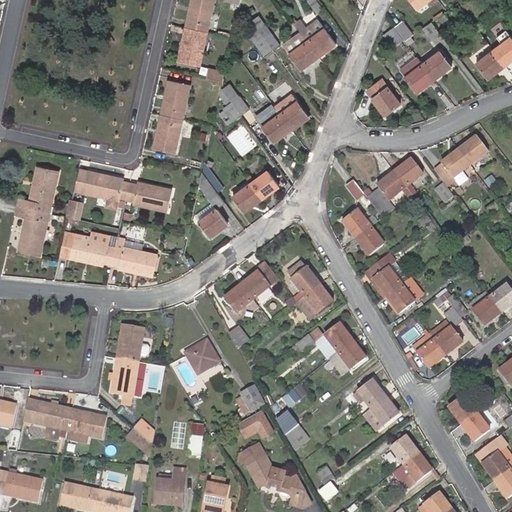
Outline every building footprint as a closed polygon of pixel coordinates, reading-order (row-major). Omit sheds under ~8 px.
[(191,0),(186,27),(207,32),(213,0),(191,0)] [(322,8),(315,0),(308,0),(307,1),(316,12),(322,8)] [(410,0),(417,8),(426,1),(427,0),(410,0)] [(258,17),(251,23),(257,30),(272,51),(279,46),(258,17)] [(300,32),(307,41),(318,56),(335,43),(325,28),(318,19),(300,32)] [(402,21),(395,27),(404,40),(409,36),(413,34),(402,21)] [(431,22),(423,29),(431,41),(440,34),(431,22)] [(199,66),(207,32),(186,27),(178,62),(199,66)] [(394,27),(383,35),(392,47),(403,39),(394,27)] [(257,30),(248,37),(264,58),(272,51),(257,30)] [(493,51),(504,65),(511,59),(511,38),(493,51)] [(300,69),(318,56),(307,41),(289,53),(300,69)] [(422,63),(435,79),(451,66),(440,51),(422,63)] [(487,79),(504,65),(493,51),(476,64),(487,79)] [(417,92),(435,79),(422,63),(406,76),(417,92)] [(210,69),(208,78),(223,82),(225,72),(210,69)] [(385,116),(400,104),(382,80),(367,91),(385,116)] [(162,114),(183,119),(190,85),(169,81),(162,114)] [(230,84),(221,88),(222,89),(231,102),(241,115),(249,109),(240,96),(239,97),(230,84)] [(221,88),(220,95),(227,105),(231,102),(222,89),(221,88)] [(291,95),(275,107),(280,114),(296,102),(291,95)] [(280,114),(291,129),(308,116),(297,101),(296,102),(280,114)] [(224,110),(215,117),(223,128),(241,115),(231,102),(227,105),(223,108),(224,110)] [(275,107),(257,120),(262,127),(280,114),(275,107)] [(175,154),(183,119),(162,114),(154,149),(175,154)] [(273,142),(291,129),(280,114),(262,127),(273,142)] [(478,136),(460,149),(471,164),(490,151),(478,136)] [(471,164),(460,149),(442,162),(453,177),(462,171),(471,164)] [(411,159),(395,171),(407,186),(423,175),(411,159)] [(442,162),(435,168),(448,185),(455,179),(459,185),(468,179),(462,171),(453,177),(442,162)] [(205,163),(202,174),(216,193),(223,187),(205,163)] [(263,166),(247,179),(250,184),(267,171),(263,166)] [(30,209),(46,212),(48,205),(50,206),(57,172),(37,167),(29,201),(19,198),(17,206),(30,209)] [(89,172),(80,170),(75,190),(84,192),(89,172)] [(267,171),(250,184),(262,198),(279,186),(268,171),(267,171)] [(407,186),(395,171),(377,186),(388,201),(407,186)] [(123,179),(89,172),(84,192),(84,193),(109,198),(107,205),(116,207),(118,198),(126,200),(129,183),(122,181),(123,179)] [(218,196),(202,175),(198,188),(210,202),(215,210),(199,222),(210,237),(228,223),(217,208),(224,203),(218,196)] [(353,181),(347,186),(357,201),(365,195),(353,181)] [(443,182),(434,189),(444,203),(453,196),(443,182)] [(129,183),(126,200),(133,201),(132,203),(167,211),(171,190),(137,183),(136,185),(129,183)] [(262,198),(250,184),(233,197),(244,212),(262,198)] [(379,189),(368,198),(383,217),(394,209),(388,201),(379,189)] [(72,200),(68,217),(79,220),(83,203),(72,200)] [(17,206),(15,213),(26,216),(18,250),(40,255),(47,221),(45,220),(46,212),(30,209),(17,206)] [(342,221),(356,238),(370,227),(357,210),(342,221)] [(132,213),(126,212),(124,219),(131,220),(132,213)] [(370,227),(356,238),(369,255),(384,244),(370,227)] [(64,234),(90,239),(91,237),(65,231),(64,234)] [(104,262),(111,264),(115,247),(108,246),(110,236),(92,232),(91,237),(90,239),(64,234),(60,255),(69,257),(104,264),(104,262)] [(110,236),(108,246),(115,247),(117,237),(110,236)] [(115,247),(111,264),(119,265),(118,268),(152,275),(156,254),(140,251),(123,247),(124,239),(117,237),(115,247)] [(124,239),(123,247),(140,251),(142,243),(124,239)] [(374,278),(387,295),(401,284),(388,267),(395,262),(389,254),(374,266),(380,273),(374,278)] [(247,280),(243,283),(254,298),(270,285),(269,284),(278,277),(264,259),(255,265),(259,270),(252,276),(248,279),(247,280)] [(395,262),(388,267),(401,284),(408,279),(395,262)] [(259,270),(255,265),(244,274),(248,279),(252,276),(259,270)] [(305,296),(320,284),(306,266),(291,278),(305,296)] [(374,266),(366,272),(385,297),(387,295),(374,278),(380,273),(374,266)] [(254,298),(243,283),(224,298),(236,313),(254,298)] [(333,301),(320,284),(305,296),(297,302),(311,318),(333,301)] [(401,284),(387,295),(400,313),(415,302),(401,284)] [(511,289),(508,284),(491,297),(502,312),(511,304),(511,289)] [(454,295),(447,300),(454,308),(461,318),(468,313),(454,295)] [(502,312),(491,297),(473,311),(484,326),(502,312)] [(454,308),(445,314),(455,327),(463,321),(461,318),(454,308)] [(172,320),(165,319),(163,328),(170,329),(172,320)] [(338,352),(353,340),(340,323),(325,335),(325,336),(338,352)] [(116,359),(137,363),(138,355),(139,355),(141,343),(143,329),(122,325),(116,359)] [(406,334),(410,342),(424,334),(419,326),(406,334)] [(238,327),(228,335),(237,350),(248,341),(238,327)] [(434,340),(445,355),(463,342),(451,327),(434,340)] [(309,333),(296,343),(303,352),(316,342),(309,333)] [(338,352),(325,336),(315,344),(328,360),(338,352)] [(430,336),(413,349),(417,353),(434,340),(430,336)] [(184,351),(196,373),(217,360),(205,339),(184,351)] [(428,368),(445,355),(434,340),(417,353),(428,368)] [(147,344),(141,343),(139,355),(138,355),(145,357),(148,354),(149,348),(147,344)] [(131,398),(137,363),(116,359),(113,374),(113,376),(112,380),(110,394),(122,397),(131,398)] [(511,384),(511,361),(499,372),(509,386),(511,384)] [(371,409),(386,397),(372,379),(357,391),(371,409)] [(244,397),(252,411),(264,404),(254,386),(242,394),(244,397)] [(448,406),(461,424),(476,412),(463,395),(448,406)] [(131,398),(122,397),(121,404),(130,405),(131,398)] [(244,397),(237,400),(245,415),(252,411),(244,397)] [(399,414),(386,397),(371,409),(383,425),(384,426),(399,414)] [(24,422),(32,424),(37,403),(29,401),(24,422)] [(0,424),(11,427),(16,406),(2,403),(2,405),(0,404),(0,424)] [(61,430),(67,432),(72,411),(57,407),(51,406),(37,403),(32,424),(47,427),(45,437),(58,440),(59,436),(61,430)] [(371,409),(363,415),(375,430),(383,425),(371,409)] [(72,411),(67,432),(101,440),(106,419),(72,411)] [(476,412),(461,424),(474,442),(489,430),(476,412)] [(259,413),(236,426),(244,439),(257,431),(261,438),(271,433),(264,420),(259,413)] [(283,425),(281,427),(285,435),(297,425),(288,414),(284,417),(286,419),(282,423),(283,425)] [(511,426),(511,414),(503,422),(508,429),(511,426)] [(152,446),(154,434),(141,423),(134,430),(152,446)] [(203,426),(192,424),(186,453),(198,455),(203,426)] [(297,425),(285,435),(291,444),(304,434),(297,425)] [(134,430),(127,438),(149,457),(150,455),(152,446),(134,430)] [(304,434),(291,444),(295,451),(309,440),(304,434)] [(390,447),(404,465),(419,453),(405,435),(390,447)] [(484,462),(482,463),(495,481),(510,469),(497,452),(503,447),(505,445),(499,437),(477,453),(484,462)] [(245,465),(255,483),(258,482),(259,485),(262,483),(266,485),(267,485),(266,486),(280,490),(281,490),(288,492),(292,498),(303,492),(295,477),(290,480),(285,478),(282,473),(270,469),(256,445),(239,455),(240,456),(239,463),(245,465)] [(511,458),(503,447),(497,452),(510,469),(511,467),(511,458)] [(419,453),(432,471),(434,470),(420,452),(419,453)] [(419,453),(404,465),(411,474),(418,482),(432,471),(419,453)] [(477,453),(475,455),(482,463),(484,462),(477,453)] [(134,481),(146,483),(148,467),(136,465),(134,481)] [(183,508),(190,467),(182,466),(179,482),(163,480),(159,503),(183,508)] [(325,467),(316,473),(320,479),(330,473),(325,467)] [(511,495),(511,472),(510,469),(495,481),(507,498),(508,499),(511,495)] [(0,492),(3,493),(8,472),(0,470),(0,492)] [(8,472),(3,493),(37,501),(42,480),(8,472)] [(411,474),(401,482),(407,490),(418,482),(411,474)] [(60,502),(94,509),(99,488),(64,481),(60,502)] [(495,481),(493,483),(506,500),(507,498),(495,481)] [(205,483),(200,511),(217,511),(221,497),(222,497),(224,486),(205,483)] [(99,488),(94,509),(105,511),(129,511),(133,496),(99,488)] [(310,505),(303,492),(292,498),(293,498),(291,506),(303,510),(310,505)] [(425,506),(429,511),(449,511),(452,510),(438,492),(423,504),(425,506)]
